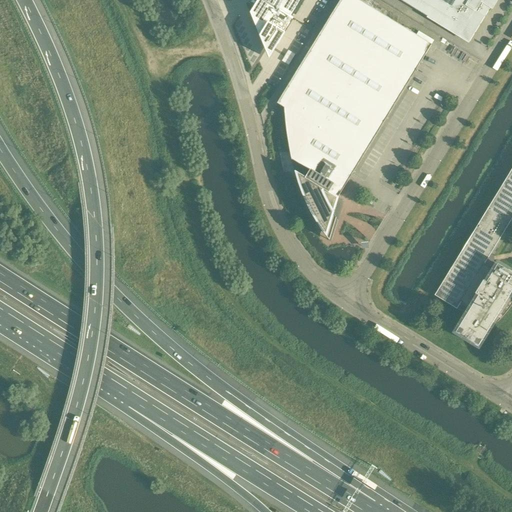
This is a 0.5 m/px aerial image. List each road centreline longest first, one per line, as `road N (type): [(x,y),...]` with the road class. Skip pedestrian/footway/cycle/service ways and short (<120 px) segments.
road 1 (track): [(511,491),(245,323),(211,275),(180,203),(155,69),(121,0)]
road 2 (motorway): [(39,511),(89,354),(96,239),(69,104),(23,0)]
road 3 (motorway): [(368,511),(139,321),(72,250),(0,150)]
road 4 (motorway): [(368,511),(0,277)]
road 5 (unclassified): [(344,301),(281,228),(209,0)]
road 6 (unclassified): [(344,301),(511,29)]
road 7 (motorway): [(133,397),(315,511)]
road 8 (unknown): [(403,205),(377,189),(372,172),(417,93),(438,80),(471,96)]
road 9 (unclassified): [(504,399),(344,301)]
road 10 (motorway): [(133,397),(263,511)]
road 11 (motorway): [(0,313),(133,397)]
